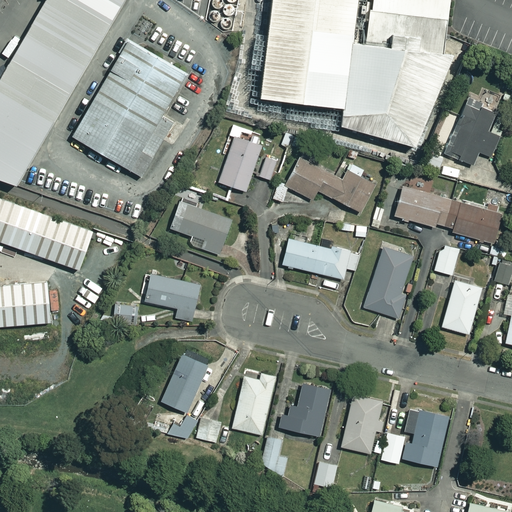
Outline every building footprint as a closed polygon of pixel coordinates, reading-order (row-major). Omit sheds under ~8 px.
[(0,178),(16,184),(121,0),(43,0),(0,75),(0,178)] [(268,0),(257,98),(340,108),(339,126),(414,146),(452,55),(441,54),(447,0),(268,0)] [(187,73),(127,38),(69,136),(140,177),(172,123),(162,116),(187,73)] [(492,113),(462,101),(442,151),(470,163),(476,150),(489,155),(498,135),(485,129),(492,113)] [(260,142),(232,133),(217,180),(245,189),(260,142)] [(428,152),(423,162),(437,168),(441,158),(428,152)] [(277,158),(265,154),(258,174),(271,178),(277,158)] [(340,177),(297,157),(284,184),(311,197),(315,189),(360,210),(373,182),(344,168),(340,177)] [(459,168),(444,162),(441,170),(456,176),(459,168)] [(443,224),(451,198),(400,183),(391,213),(433,225),(434,221),(443,224)] [(285,187),(276,184),(271,197),(281,200),(285,187)] [(96,231),(0,196),(0,239),(82,270),(96,231)] [(230,216),(179,198),(169,226),(191,234),(187,243),(217,253),(230,216)] [(451,198),(443,224),(451,226),(450,230),(489,241),(498,212),(493,210),(451,198)] [(383,208),(375,205),(370,224),(377,227),(383,208)] [(333,248),(287,236),(280,262),(341,277),(344,266),(354,269),(359,252),(334,245),(333,248)] [(458,248),(440,242),(433,268),(451,273),(458,248)] [(411,255),(381,246),(362,305),(397,317),(404,295),(399,294),(411,255)] [(507,283),(511,270),(496,265),(492,279),(507,283)] [(198,283),(148,272),(142,298),(176,306),(174,316),(190,319),(198,283)] [(480,286),(453,278),(439,324),(466,332),(480,286)] [(0,326),(54,323),(50,282),(0,285),(0,326)] [(511,297),(503,340),(511,341),(511,297)] [(136,305),(113,302),(111,321),(133,323),(136,305)] [(209,354),(183,343),(159,399),(185,410),(209,354)] [(274,375),(245,368),(230,426),(259,433),(274,375)] [(331,387),(301,379),(295,404),(285,401),(279,424),(317,433),(323,408),(326,408),(331,387)] [(380,400),(351,393),(339,444),(368,451),(374,428),(381,430),(383,420),(376,418),(380,400)] [(448,414),(417,407),(411,436),(386,431),(380,458),(398,462),(399,456),(437,464),(448,414)] [(194,417),(184,414),(181,424),(171,421),(168,432),(187,438),(194,417)] [(220,420),(201,415),(195,436),(214,441),(220,420)] [(283,438),(267,434),(258,464),(285,471),(289,457),(279,455),(283,438)] [(335,463),(318,459),(312,483),(329,487),(335,463)] [(397,511),(400,504),(372,497),(368,511),(397,511)] [(511,511),(467,501),(464,511),(511,511)]
